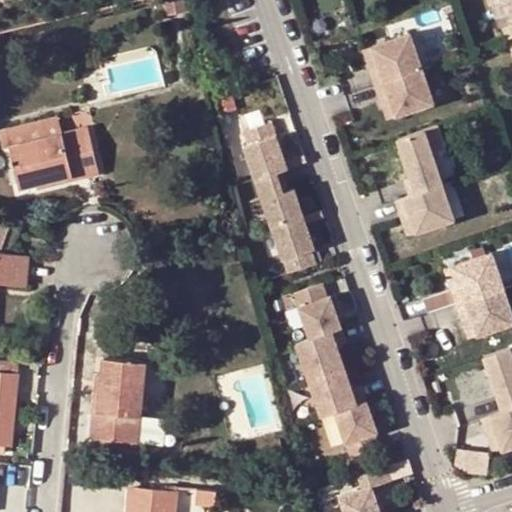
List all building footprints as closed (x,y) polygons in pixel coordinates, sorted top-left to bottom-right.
[(376,66),(381,81),(429,65),(417,29),(378,43),(385,63),(376,66)] [(378,43),(369,46),(376,66),(385,63),(378,43)] [(429,65),(381,81),(386,96),(395,93),(402,113),(441,100),(429,65)] [(395,93),(386,96),(393,116),(402,113),(395,93)] [(57,118),(40,122),(45,139),(61,135),(57,118)] [(254,179),(280,170),(286,168),(269,121),(241,131),(246,145),(242,146),(254,179)] [(416,192),(450,181),(438,147),(451,142),(444,121),(405,135),(418,174),(411,177),(416,192)] [(96,170),(86,129),(61,135),(45,139),(40,122),(0,130),(0,141),(2,150),(8,148),(18,189),(36,184),(96,170)] [(98,176),(96,170),(36,184),(38,190),(98,176)] [(280,170),(254,179),(270,226),(301,215),(292,188),(287,189),(281,191),(280,186),(285,184),(280,170)] [(416,192),(402,197),(407,212),(416,209),(423,229),(461,216),(450,181),(416,192)] [(416,209),(407,212),(414,232),(423,229),(416,209)] [(301,215),(270,226),(286,273),(314,263),(309,249),(313,248),(301,215)] [(0,219),(0,241),(10,244),(16,224),(0,219)] [(459,285),(464,300),(502,287),(490,252),(461,262),(468,282),(459,285)] [(0,283),(26,285),(28,257),(0,254),(0,283)] [(461,262),(452,265),(459,285),(468,282),(461,262)] [(308,338),(340,327),(329,295),(325,296),(321,282),(292,292),(308,338)] [(511,315),(502,287),(464,300),(469,315),(478,311),(485,332),(511,322),(511,315)] [(478,311),(469,315),(476,335),(485,332),(478,311)] [(295,342),(307,379),(343,367),(335,345),(345,341),(340,327),(308,338),(295,342)] [(511,345),(482,356),(501,411),(511,406),(511,345)] [(102,358),(101,376),(95,439),(135,443),(138,443),(140,417),(145,362),(102,358)] [(0,373),(17,376),(18,364),(0,362),(0,373)] [(320,415),(333,411),(365,400),(360,385),(350,388),(343,367),(307,379),(320,415)] [(8,393),(15,393),(17,376),(0,373),(0,450),(4,451),(4,444),(8,393)] [(95,439),(101,376),(94,375),(88,439),(95,439)] [(10,445),(15,393),(8,393),(4,444),(10,445)] [(333,411),(349,456),(377,447),(372,432),(376,431),(365,400),(333,411)] [(511,406),(501,411),(479,418),(485,433),(494,429),(501,450),(511,446),(511,406)] [(140,417),(138,443),(162,445),(164,419),(140,417)] [(494,429),(485,433),(492,453),(501,450),(494,429)] [(278,438),(264,442),(266,453),(281,449),(278,438)] [(135,443),(95,439),(93,459),(134,462),(134,460),(116,459),(117,447),(135,448),(135,443)] [(134,460),(135,448),(117,447),(116,459),(134,460)] [(338,497),(343,511),(378,511),(370,487),(389,481),(384,465),(356,475),(361,489),(338,497)] [(131,511),(134,487),(128,487),(125,511),(131,511)] [(167,490),(134,487),(131,511),(174,511),(177,491),(167,490)] [(216,492),(197,489),(195,504),(215,506),(216,492)]
